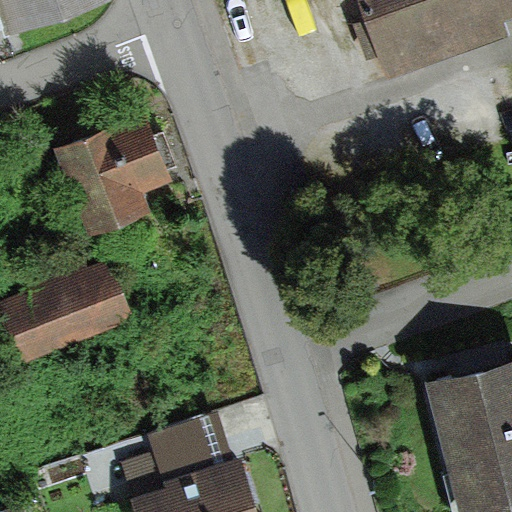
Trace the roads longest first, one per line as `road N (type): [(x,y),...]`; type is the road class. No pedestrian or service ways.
road 1 (residential): [(174,24),(288,350)]
road 2 (residential): [(288,350),(511,267)]
road 3 (residential): [(174,24),(0,91)]
road 4 (residential): [(288,350),(334,511)]
